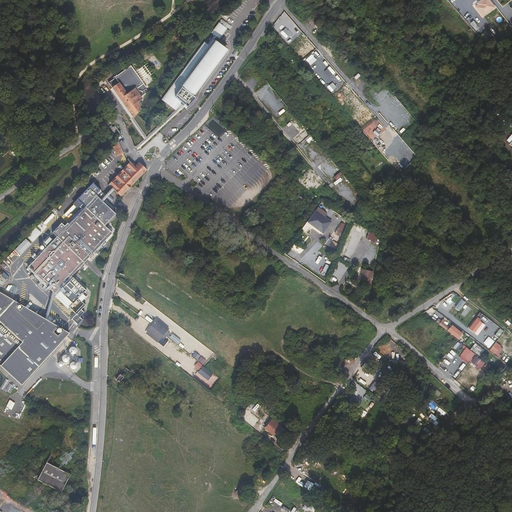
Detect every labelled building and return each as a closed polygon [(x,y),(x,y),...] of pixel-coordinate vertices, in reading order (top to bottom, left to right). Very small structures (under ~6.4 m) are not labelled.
[(498,9),(490,0),(487,0),(483,4),(486,8),(481,12),(487,19),(498,9)] [(213,30),(218,33),(216,35),(220,38),(227,28),(219,22),(213,30)] [(172,33),(167,36),(170,41),(176,37),(172,33)] [(494,38),(490,33),(483,40),(487,44),(494,38)] [(196,97),(229,49),(213,38),(186,77),(182,74),(164,100),(178,110),(184,102),(190,107),(197,98),(196,97)] [(309,40),(302,46),(308,54),(316,47),(309,40)] [(129,64),(126,66),(143,86),(144,86),(145,85),(129,64)] [(127,108),(131,113),(135,108),(139,103),(138,103),(140,101),(138,98),(140,96),(137,91),(140,89),(143,86),(126,66),(107,82),(114,91),(127,108)] [(124,111),(127,108),(114,91),(111,94),(124,111)] [(360,129),(364,133),(372,126),(368,122),(360,129)] [(397,129),(401,133),(409,127),(405,123),(397,129)] [(391,146),(401,158),(410,150),(400,138),(391,146)] [(123,154),(118,141),(114,143),(117,149),(115,150),(118,156),(123,154)] [(412,151),(399,165),(395,161),(392,165),(400,173),(417,155),(412,151)] [(146,170),(139,162),(135,167),(129,162),(120,172),(119,174),(109,183),(113,187),(114,188),(113,189),(114,190),(121,196),(132,185),(146,170)] [(103,201),(114,190),(113,189),(114,188),(113,187),(101,200),(103,201)] [(103,201),(101,200),(97,195),(83,210),(79,206),(70,215),(75,219),(62,233),(58,229),(54,235),(58,238),(30,270),(44,282),(40,286),(48,293),(51,289),(58,295),(60,296),(63,293),(76,305),(85,294),(89,290),(73,277),(108,238),(114,233),(106,225),(117,214),(103,201)] [(317,215),(316,216),(331,226),(325,235),(310,225),(309,227),(326,237),(334,225),(317,215)] [(331,226),(316,216),(310,225),(325,235),(331,226)] [(39,232),(42,235),(51,226),(47,223),(39,232)] [(345,240),(348,231),(343,229),(341,232),(340,232),(338,236),(345,240)] [(368,232),(366,238),(375,242),(378,235),(368,232)] [(47,246),(53,240),(49,237),(44,243),(47,246)] [(315,259),(311,264),(315,267),(320,262),(315,259)] [(338,261),(336,266),(346,271),(348,265),(338,261)] [(325,264),(320,274),(324,276),(329,266),(325,264)] [(359,285),(369,286),(370,279),(360,277),(359,285)] [(0,359),(2,361),(0,362),(0,365),(23,386),(62,342),(66,337),(63,334),(59,339),(42,324),(38,329),(28,320),(24,325),(15,317),(19,312),(10,304),(13,300),(0,292),(0,359)] [(76,305),(63,293),(60,296),(73,308),(76,305)] [(13,300),(10,304),(19,312),(15,317),(24,325),(28,320),(38,329),(42,324),(59,339),(63,334),(66,337),(69,334),(13,300)] [(88,306),(86,304),(78,314),(79,315),(80,315),(85,310),(88,306)] [(80,315),(75,320),(81,325),(86,320),(83,318),(87,313),(85,310),(80,315)] [(168,333),(155,323),(152,327),(148,333),(160,343),(164,338),(168,333)] [(467,331),(472,334),(477,327),(473,324),(467,331)] [(444,333),(455,341),(457,338),(455,337),(458,334),(451,329),(449,332),(447,330),(444,333)] [(475,342),(471,348),(480,355),(484,349),(475,342)] [(198,345),(194,351),(199,355),(204,349),(198,345)] [(73,354),(77,350),(73,346),(69,351),(73,354)] [(459,358),(468,364),(474,352),(465,347),(459,358)] [(495,347),(491,352),(495,355),(499,350),(495,347)] [(507,361),(511,356),(511,355),(509,351),(503,356),(507,361)] [(479,369),(485,363),(476,355),(470,362),(479,369)] [(451,364),(457,367),(461,361),(456,358),(451,364)] [(199,370),(198,373),(208,380),(213,374),(197,362),(194,366),(199,370)] [(135,376),(125,368),(116,379),(120,382),(123,379),(125,380),(126,378),(130,381),(135,376)] [(441,393),(444,390),(435,381),(432,385),(441,393)] [(161,397),(143,383),(140,386),(142,388),(141,390),(152,398),(153,397),(158,400),(160,398),(161,397)] [(384,402),(387,398),(380,393),(377,397),(384,402)] [(394,410),(402,417),(405,414),(396,407),(394,410)] [(280,426),(272,419),(265,428),(273,435),(280,426)] [(46,462),(42,470),(65,483),(70,474),(46,462)] [(65,483),(42,470),(37,480),(61,491),(65,483)]
